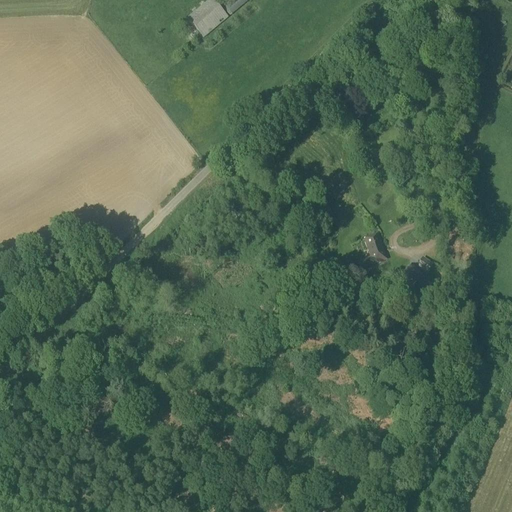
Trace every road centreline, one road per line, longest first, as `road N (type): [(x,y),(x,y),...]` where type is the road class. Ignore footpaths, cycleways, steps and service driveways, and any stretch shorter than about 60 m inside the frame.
road 1 (unclassified): [(0,374),(378,0)]
road 2 (track): [(405,511),(474,391),(464,0)]
